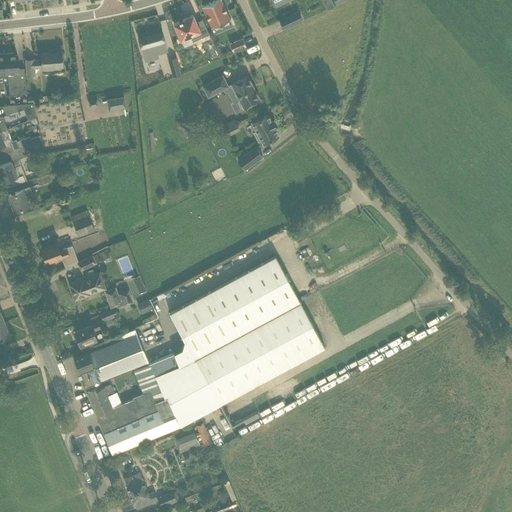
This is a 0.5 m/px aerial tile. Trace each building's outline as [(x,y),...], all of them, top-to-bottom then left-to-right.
[(215,0),(202,6),(211,27),(230,19),(221,0),(215,0)] [(331,0),(322,0),(327,10),(335,6),(331,0)] [(298,12),(280,20),(283,29),(302,20),(298,12)] [(192,14),(172,23),(180,39),(189,35),(192,41),(208,33),(203,22),(197,24),(192,14)] [(151,31),(138,35),(143,55),(156,51),(156,53),(167,50),(160,27),(150,29),(151,31)] [(230,44),(233,51),(245,46),(242,39),(230,44)] [(41,59),(26,60),(27,75),(35,75),(34,68),(62,67),(61,52),(41,53),(41,59)] [(13,53),(6,53),(8,74),(8,82),(9,95),(26,94),(25,78),(19,78),(17,55),(13,55),(13,53)] [(171,69),(173,76),(180,74),(178,67),(171,69)] [(222,75),(202,85),(208,97),(223,90),(228,87),(227,86),(222,75)] [(260,100),(247,76),(231,84),(244,108),(260,100)] [(42,94),(27,96),(28,104),(33,103),(53,101),(52,95),(42,96),(42,94)] [(108,98),(110,110),(126,107),(124,95),(108,98)] [(10,105),(2,106),(4,110),(6,116),(23,109),(28,120),(36,117),(33,104),(33,103),(28,104),(15,105),(10,105)] [(272,121),(271,121),(267,114),(252,122),(257,131),(254,133),(258,141),(261,140),(263,144),(278,136),(274,129),(276,128),(272,121)] [(229,136),(240,130),(234,119),(223,125),(229,136)] [(12,142),(12,141),(7,129),(0,131),(0,146),(10,143),(12,142)] [(20,148),(20,150),(39,142),(41,141),(40,135),(31,139),(30,136),(17,141),(16,139),(12,141),(12,142),(10,143),(13,151),(20,148)] [(39,142),(20,150),(18,151),(21,158),(36,152),(38,157),(44,154),(39,142)] [(263,156),(255,146),(237,159),(245,169),(263,156)] [(20,165),(18,158),(0,165),(0,174),(3,181),(8,179),(10,186),(25,180),(22,174),(16,176),(13,168),(20,165)] [(53,172),(37,177),(39,184),(52,180),(51,178),(54,177),(53,172)] [(8,195),(14,210),(29,205),(25,195),(32,193),(29,187),(23,189),(8,195)] [(94,230),(86,210),(70,216),(78,236),(94,230)] [(41,249),(46,262),(72,253),(70,247),(59,251),(57,243),(41,249)] [(96,262),(93,256),(77,263),(80,269),(96,262)] [(179,367),(300,301),(275,256),(169,313),(184,342),(182,349),(173,353),(179,367)] [(69,283),(75,299),(106,287),(100,272),(91,276),(69,283)] [(139,293),(147,290),(141,274),(133,277),(139,293)] [(104,291),(110,308),(117,306),(117,307),(124,304),(124,305),(133,302),(129,290),(118,293),(116,287),(104,291)] [(148,300),(140,303),(144,312),(152,309),(148,300)] [(173,353),(141,366),(166,429),(168,428),(169,430),(178,426),(219,405),(324,347),(300,301),(179,367),(173,353)] [(113,308),(100,314),(103,320),(115,315),(113,308)] [(75,331),(80,345),(96,339),(92,331),(99,328),(97,322),(75,331)] [(0,339),(10,335),(5,323),(0,324),(0,339)] [(78,370),(84,386),(147,361),(136,334),(74,358),(78,370)] [(134,399),(121,404),(116,392),(114,393),(110,384),(96,390),(95,388),(86,391),(112,453),(169,430),(168,428),(166,429),(141,366),(133,370),(143,393),(133,398),(134,399)] [(196,437),(200,435),(204,445),(211,442),(203,421),(196,424),(199,431),(195,433),(192,425),(172,433),(180,452),(199,444),(196,437)] [(137,508),(157,499),(154,491),(148,493),(139,473),(124,479),(127,486),(126,487),(133,503),(134,502),(137,508)] [(176,500),(173,491),(158,497),(162,506),(176,500)] [(192,506),(188,497),(181,500),(183,503),(176,506),(178,511),(192,506)]
